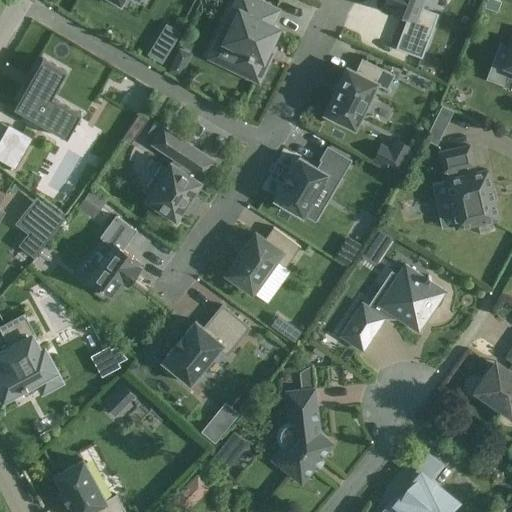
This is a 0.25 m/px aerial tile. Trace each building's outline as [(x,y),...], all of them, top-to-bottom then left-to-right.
[(219,39),(210,57),(226,65),(258,81),(268,61),(263,59),(278,28),(271,24),(278,10),(256,0),(237,0),(234,8),(239,11),(225,40),(221,38),(220,37),(219,39)] [(423,0),(386,0),(386,1),(390,3),(388,8),(410,16),(403,33),(428,42),(438,15),(420,8),(423,0)] [(161,61),(168,49),(156,41),(149,54),(161,61)] [(177,46),(168,70),(181,74),(190,51),(177,46)] [(81,114),(52,97),(66,71),(42,57),(13,108),(67,138),(81,114)] [(362,58),(356,71),(347,67),(339,84),(333,97),(326,114),(357,128),(377,83),(388,88),(395,73),(362,58)] [(439,112),(430,131),(441,136),(450,118),(439,112)] [(145,199),(176,220),(184,208),(187,210),(197,195),(193,193),(201,181),(200,181),(202,177),(204,178),(215,161),(163,126),(152,144),(174,158),(172,162),(171,161),(166,168),(161,164),(144,190),(149,193),(145,199)] [(0,160),(15,169),(25,151),(1,138),(0,139),(0,160)] [(411,146),(396,138),(391,148),(381,143),(373,158),(398,171),(411,146)] [(474,164),(469,145),(439,152),(444,171),(446,171),(448,178),(446,179),(456,228),(498,218),(494,201),(495,201),(492,187),(491,187),(487,170),(469,174),(467,166),(474,164)] [(276,197),(275,199),(276,200),(277,199),(301,214),(303,215),(303,214),(304,213),(303,213),(326,174),(338,182),(351,160),(327,146),(319,159),(321,160),(317,167),(301,158),(299,156),(298,158),(299,159),(291,172),(290,172),(284,183),(276,197)] [(79,206),(95,219),(109,201),(92,189),(79,206)] [(16,223),(29,233),(20,245),(33,256),(56,227),(29,206),(16,223)] [(112,246),(88,278),(99,286),(98,287),(101,289),(102,288),(112,296),(123,281),(127,283),(140,266),(136,263),(138,260),(123,249),(137,230),(116,215),(100,237),(112,246)] [(275,258),(286,266),(300,245),(272,226),(264,238),(255,232),(226,273),(253,291),(275,258)] [(379,229),(361,256),(374,264),(393,237),(379,229)] [(333,256),(345,263),(358,242),(346,235),(333,256)] [(0,253),(0,279),(5,284),(18,270),(13,265),(20,257),(8,245),(0,253)] [(348,325),(341,335),(363,350),(370,339),(384,317),(388,310),(418,330),(433,309),(436,307),(439,305),(442,301),(443,297),(443,293),(445,291),(405,264),(397,276),(396,277),(399,279),(391,291),(384,286),(381,289),(379,291),(377,294),(376,297),(374,301),(377,303),(372,309),(362,303),(348,325)] [(163,359),(162,360),(164,362),(164,361),(188,382),(190,384),(191,382),(218,349),(226,355),(249,328),(222,305),(204,327),(197,322),(197,321),(195,320),(194,322),(184,334),(183,334),(174,346),(163,359)] [(36,336),(33,330),(24,313),(0,325),(0,330),(8,344),(9,347),(0,352),(0,360),(5,370),(0,372),(0,391),(3,398),(22,388),(23,389),(28,387),(27,385),(36,380),(42,392),(61,382),(54,370),(55,369),(43,349),(40,351),(32,338),(36,336)] [(496,361),(475,391),(498,407),(500,413),(505,412),(511,416),(511,415),(511,348),(507,356),(511,359),(511,365),(509,370),(496,361)] [(122,384),(102,403),(114,414),(133,395),(122,384)] [(366,399),(364,384),(334,387),(335,402),(366,399)] [(318,433),(313,389),(287,392),(290,423),(288,423),(286,424),(284,425),(282,427),(281,429),(280,431),(279,433),(279,435),(279,438),(279,440),(280,442),(282,444),(284,446),(273,458),(301,481),(331,444),(318,433)] [(150,427),(158,417),(148,408),(140,418),(150,427)] [(440,465),(430,456),(418,470),(421,472),(396,503),(393,502),(385,511),(402,511),(404,510),(406,511),(442,511),(453,499),(429,479),(440,465)] [(63,490),(61,492),(67,503),(70,502),(75,511),(88,511),(90,511),(124,511),(125,511),(116,494),(105,500),(83,459),(55,475),(63,490)]
